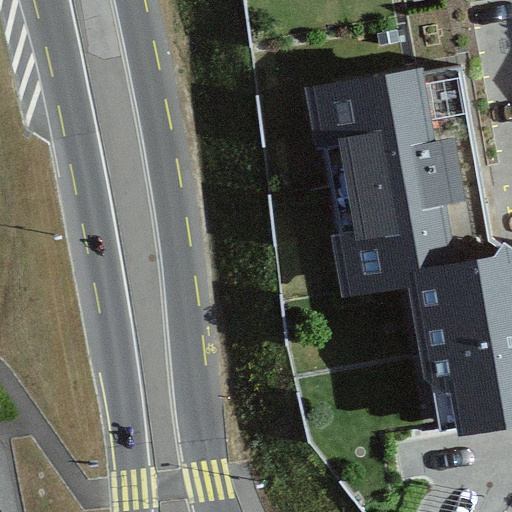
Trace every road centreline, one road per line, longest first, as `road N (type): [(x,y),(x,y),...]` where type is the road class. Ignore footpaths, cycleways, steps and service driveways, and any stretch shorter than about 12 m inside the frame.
road 1 (primary): [(45,0),(115,346),(134,511)]
road 2 (primary): [(217,511),(179,218),(136,0)]
